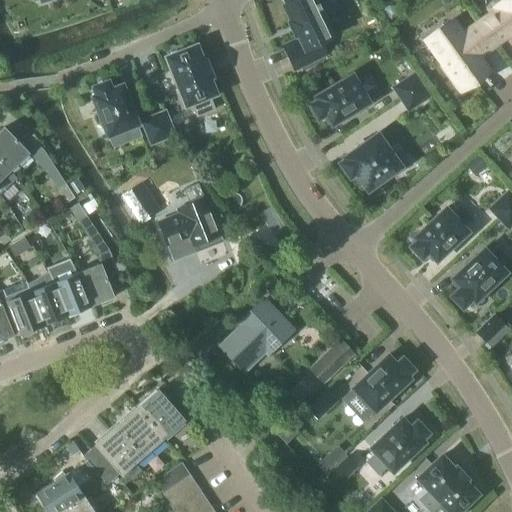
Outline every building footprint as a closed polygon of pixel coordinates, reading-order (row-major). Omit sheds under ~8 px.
[(300,39),(284,47),(295,69),(326,54),(321,42),(331,37),(318,9),(320,8),(318,3),(315,4),(313,0),(285,0),(287,4),(284,5),(291,21),(289,22),(296,35),(298,34),(300,39)] [(498,10),(480,22),(496,44),(511,32),(511,0),(502,0),(495,6),(498,10)] [(388,6),(382,10),(390,21),(401,13),(397,7),(388,6)] [(496,44),(480,22),(463,35),(452,20),(426,39),(463,91),(489,72),(478,57),(496,44)] [(210,79),(213,77),(206,60),(203,61),(196,45),(166,57),(186,106),(192,104),(197,117),(215,109),(210,96),(216,94),(210,79)] [(393,88),(400,99),(422,85),(414,73),(393,88)] [(318,119),(326,114),(332,124),(368,103),(351,75),(315,97),(317,100),(310,105),(318,119)] [(92,97),(108,137),(138,125),(122,85),(111,90),(108,82),(93,87),(96,96),(92,97)] [(422,85),(400,99),(408,111),(430,97),(422,85)] [(153,116),(163,140),(175,135),(165,111),(153,116)] [(163,140),(153,116),(141,121),(151,145),(163,140)] [(4,128),(0,131),(0,160),(10,170),(28,153),(44,170),(56,188),(65,183),(44,151),(27,133),(18,142),(4,128)] [(344,157),(345,159),(340,163),(350,177),(355,173),(368,190),(401,167),(377,134),(344,157)] [(478,155),(456,176),(468,189),(477,181),(481,185),(494,173),(478,155)] [(0,160),(0,194),(17,178),(10,170),(0,160)] [(115,189),(119,195),(138,223),(159,210),(136,175),(115,189)] [(77,179),(67,186),(73,196),(84,189),(77,179)] [(67,186),(65,183),(56,188),(65,203),(74,197),(73,196),(67,186)] [(489,209),(498,219),(511,205),(511,195),(508,191),(489,209)] [(179,213),(157,222),(165,241),(173,261),(223,241),(206,197),(177,208),(179,213)] [(92,199),(81,207),(86,215),(98,207),(92,199)] [(69,208),(78,221),(86,216),(78,203),(69,208)] [(414,237),(417,240),(411,246),(422,258),(428,252),(436,261),(467,232),(462,226),(472,218),(460,205),(450,213),(445,208),(414,237)] [(511,205),(498,219),(508,229),(511,225),(511,205)] [(284,226),(272,206),(261,213),(274,232),(284,226)] [(99,263),(75,273),(88,307),(113,297),(105,276),(116,271),(107,247),(86,216),(78,221),(90,240),(99,263)] [(0,237),(0,241),(3,245),(11,240),(7,233),(0,237)] [(23,237),(8,246),(15,256),(30,247),(23,237)] [(451,296),(462,307),(472,298),(475,301),(477,299),(478,299),(481,302),(490,293),(487,290),(506,272),(501,267),(510,258),(498,245),(489,254),(484,249),(453,278),(461,287),(451,296)] [(75,273),(52,282),(65,316),(88,307),(75,273)] [(275,280),(266,289),(274,297),(283,288),(275,280)] [(52,282),(29,291),(42,325),(65,316),(52,282)] [(42,325),(29,291),(5,300),(19,334),(42,325)] [(248,320),(220,347),(243,370),(263,350),(266,354),(291,330),(261,300),(244,316),(248,320)] [(0,340),(13,336),(0,303),(0,340)] [(476,332),(477,333),(486,342),(505,325),(495,314),(476,332)] [(310,368),(323,382),(324,383),(354,354),(340,339),(310,368)] [(407,376),(413,370),(402,358),(396,364),(387,355),(353,388),(375,411),(409,379),(407,376)] [(308,408),(318,419),(337,401),(327,390),(308,408)] [(158,391),(137,410),(162,439),(183,421),(169,405),(170,404),(164,393),(160,394),(158,391)] [(137,410),(117,426),(144,455),(162,439),(137,410)] [(366,462),(378,475),(387,466),(392,472),(424,442),(421,439),(428,433),(417,422),(410,428),(402,419),(370,448),(375,454),(366,462)] [(291,425),(279,436),(286,444),(298,433),(291,425)] [(144,455),(117,426),(95,445),(123,477),(120,480),(124,485),(129,480),(130,481),(142,471),(135,462),(144,455)] [(37,494),(48,511),(57,511),(82,496),(76,488),(97,474),(101,478),(110,470),(91,449),(82,457),(86,461),(64,476),(63,473),(52,480),(54,482),(37,494)] [(418,478),(429,490),(419,499),(430,511),(433,511),(442,504),(449,511),(463,511),(477,500),(474,497),(477,494),(466,482),(469,479),(456,465),(453,468),(441,456),(418,478)] [(328,475),(338,485),(357,467),(347,457),(328,475)] [(154,482),(162,493),(188,475),(180,464),(154,482)] [(117,478),(110,470),(101,478),(108,486),(117,478)] [(162,493),(169,503),(195,486),(188,475),(162,493)] [(169,503),(175,511),(179,511),(203,497),(195,486),(169,503)] [(57,511),(92,511),(82,496),(57,511)] [(179,511),(204,511),(210,508),(203,497),(179,511)] [(392,511),(381,500),(367,511),(392,511)]
